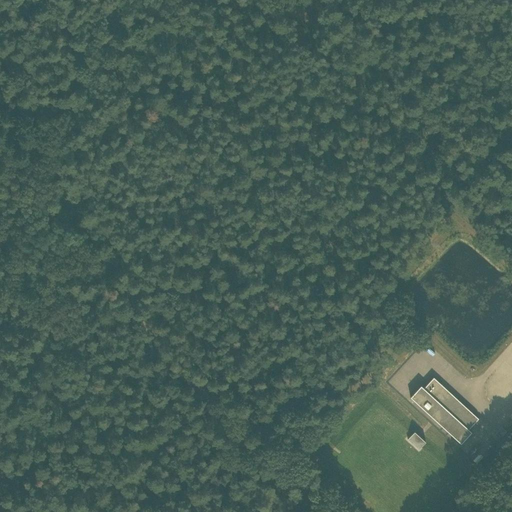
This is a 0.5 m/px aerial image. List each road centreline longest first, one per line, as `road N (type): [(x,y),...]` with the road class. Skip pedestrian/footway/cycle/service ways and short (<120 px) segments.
road 1 (track): [(35,140),(102,269),(171,355),(326,511)]
road 2 (track): [(242,511),(227,494),(227,469),(244,431),(384,293)]
road 3 (track): [(264,0),(380,81),(441,199)]
road 4 (track): [(129,137),(129,108),(143,80),(228,0)]
